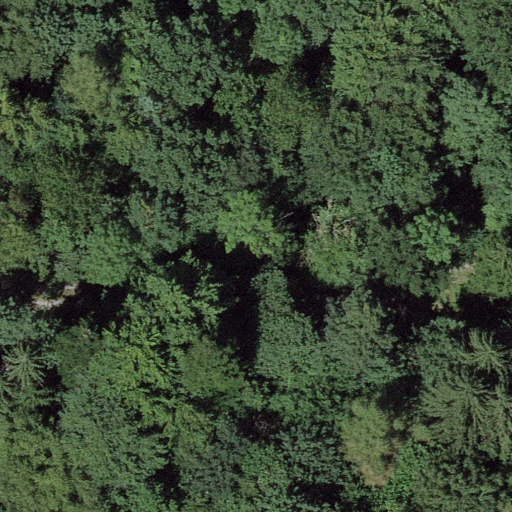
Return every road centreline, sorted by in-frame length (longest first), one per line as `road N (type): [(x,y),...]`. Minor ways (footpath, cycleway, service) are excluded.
road 1 (track): [(511,239),(323,298),(0,276)]
road 2 (track): [(511,349),(323,298)]
